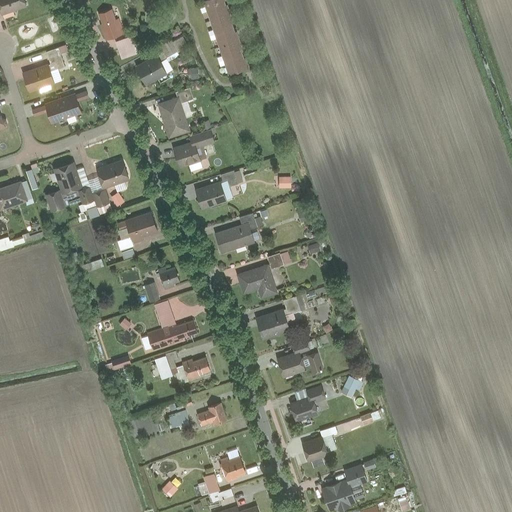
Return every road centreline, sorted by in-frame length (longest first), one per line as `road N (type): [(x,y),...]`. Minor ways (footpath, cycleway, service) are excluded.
road 1 (tertiary): [(294,511),(208,266),(130,117)]
road 2 (tertiary): [(130,117),(70,0)]
